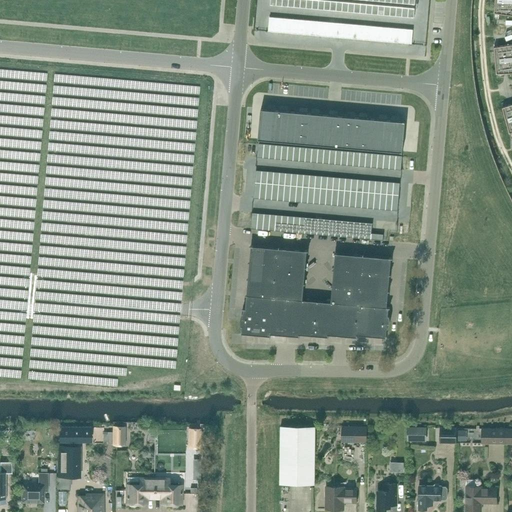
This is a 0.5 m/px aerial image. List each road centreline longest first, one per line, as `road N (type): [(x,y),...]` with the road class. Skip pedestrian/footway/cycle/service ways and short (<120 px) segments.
road 1 (unclassified): [(431,251),(420,342),(410,360),(389,370),(252,371),(226,361),(215,341),(223,233)]
road 2 (unclassified): [(238,68),(0,49)]
road 3 (unclassified): [(223,233),(431,251)]
road 4 (unclassified): [(444,83),(238,68)]
road 5 (unknown): [(246,195),(388,212),(405,198),(406,172)]
road 6 (unknown): [(246,195),(250,166),(263,157),(406,172)]
road 7 (unknown): [(415,57),(392,47),(270,33),(264,4)]
road 8 (track): [(511,166),(497,140),(486,86),(483,0)]
road 9 (unclassified): [(444,83),(431,251)]
road 10 (unclassified): [(223,233),(238,68)]
road 11 (unknown): [(264,4),(422,18)]
